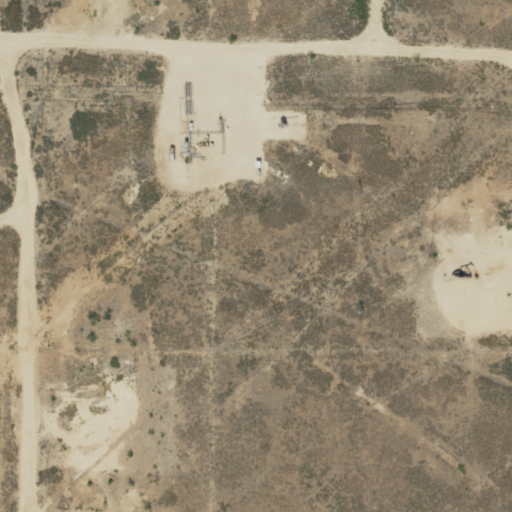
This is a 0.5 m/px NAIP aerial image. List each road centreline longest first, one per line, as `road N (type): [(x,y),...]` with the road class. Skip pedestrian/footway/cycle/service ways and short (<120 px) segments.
road 1 (track): [(511,53),(0,9)]
road 2 (track): [(0,45),(31,157),(32,511)]
